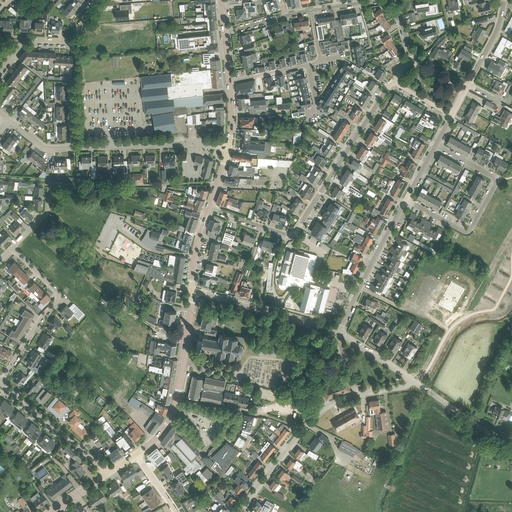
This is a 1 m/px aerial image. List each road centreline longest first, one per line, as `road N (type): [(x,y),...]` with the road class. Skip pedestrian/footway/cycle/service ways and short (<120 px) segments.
road 1 (unclassified): [(208,207),(292,235),(393,82)]
road 2 (unclassified): [(405,200),(468,232),(496,184),(436,144)]
road 3 (residential): [(28,232),(119,310),(81,359)]
road 4 (unclassified): [(238,511),(319,411),(359,393)]
road 5 (residential): [(0,381),(58,300),(12,247)]
road 6 (tertiary): [(153,441),(175,406),(192,291)]
road 7 (residential): [(227,148),(72,147)]
road 8 (unclassified): [(339,332),(192,291)]
road 9 (unclassified): [(339,332),(405,200)]
road 10 (residential): [(108,473),(0,381)]
